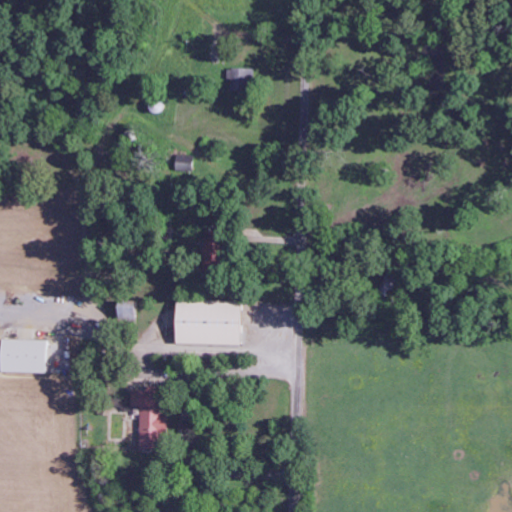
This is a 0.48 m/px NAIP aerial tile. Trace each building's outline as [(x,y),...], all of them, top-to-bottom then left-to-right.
[(255,70),(229,69),(229,80),(232,80),(232,91),(254,92),(255,70)] [(194,172),(195,157),(178,156),(178,172),(194,172)] [(226,275),(227,233),(205,233),(204,274),(226,275)] [(178,345),(243,346),(244,302),(179,301),(178,345)] [(138,302),(120,302),(120,322),(138,323),(138,302)] [(3,373),(49,375),(50,342),(4,341),(3,373)] [(142,409),(141,451),(167,451),(168,397),(159,397),(159,389),(148,388),(148,392),(133,392),(132,409),(142,409)]
